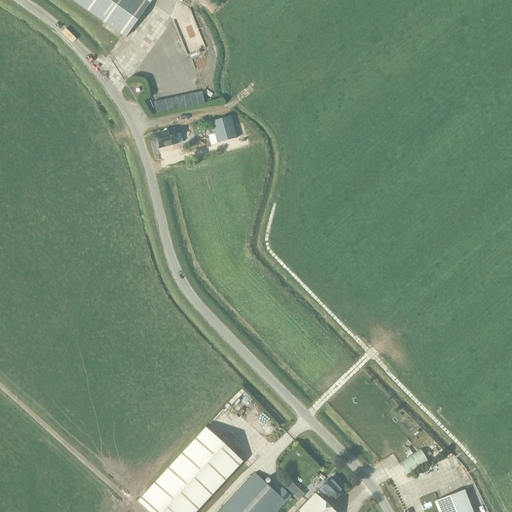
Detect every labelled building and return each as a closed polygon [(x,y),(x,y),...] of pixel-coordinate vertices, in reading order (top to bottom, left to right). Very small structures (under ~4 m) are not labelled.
[(72,0),(125,38),(149,4),(142,0),(72,0)] [(243,124),(233,126),(230,116),(211,122),(217,143),(236,138),(246,136),(243,124)] [(175,134),(173,129),(155,134),(159,149),(177,144),(177,143),(183,142),(180,133),(175,134)] [(137,501),(148,511),(195,511),(242,462),(205,428),(137,501)] [(418,450),(398,463),(406,476),(428,462),(420,449),(418,450)] [(218,511),(275,511),(290,496),(282,488),(276,494),(254,473),(218,511)] [(297,511),(334,511),(322,501),(327,497),(332,502),(343,491),(330,478),(317,490),(318,490),(297,511)] [(435,502),(438,511),(472,511),(464,490),(435,502)]
